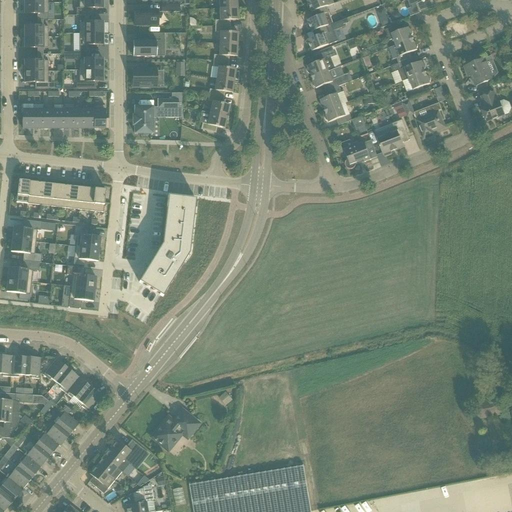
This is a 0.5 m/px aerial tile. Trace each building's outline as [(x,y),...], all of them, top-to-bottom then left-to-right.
[(76,9),(76,16),(84,16),(88,16),(93,16),(93,9),(102,9),(102,0),(79,0),(79,9),(76,9)] [(218,0),(219,10),(237,9),(236,0),(218,0)] [(328,6),(325,0),(311,0),(307,1),(308,4),(307,6),(308,8),(309,9),(310,10),(311,10),(312,13),(314,12),(326,7),(328,6)] [(433,7),(430,0),(414,0),(416,5),(407,8),(410,16),(433,7)] [(24,4),(24,14),(37,14),(37,21),(43,21),(48,21),(48,4),(24,4)] [(328,13),(326,7),(314,12),(317,17),(308,21),(309,24),(308,24),(308,26),(308,27),(309,29),(310,30),(311,30),(312,32),(315,31),(331,25),(334,24),(330,12),(328,13)] [(238,20),(237,9),(219,10),(220,21),(214,21),(214,27),(228,27),(228,21),(238,20)] [(134,26),(141,26),(141,28),(148,28),(148,26),(158,26),(158,11),(134,11),(134,14),(132,14),(132,23),(134,23),(134,26)] [(79,23),(79,34),(102,34),(102,23),(88,23),(88,16),(84,16),(84,23),(79,23)] [(334,24),(331,25),(332,29),(343,24),(349,23),(347,19),(334,24)] [(48,38),(48,27),(43,27),(43,21),(37,21),(37,27),(24,27),(24,38),(48,38)] [(337,42),(332,29),(331,25),(315,31),(317,37),(308,40),(309,43),(308,43),(308,45),(308,47),(309,48),(310,49),(311,49),(312,52),(337,42)] [(410,29),(409,30),(408,28),(399,32),(397,26),(385,30),(389,41),(394,39),(396,46),(413,39),(411,36),(412,36),(412,34),(412,32),(411,31),(410,29)] [(228,33),(228,27),(214,27),(214,33),(220,33),(219,44),(237,45),(238,33),(228,33)] [(79,34),(79,53),(88,53),(88,46),(103,46),(102,34),(79,34)] [(164,34),(148,34),(148,42),(132,42),(132,46),(130,46),(130,54),(132,54),(132,57),(156,57),(156,43),(164,43),(164,34)] [(48,49),(48,38),(24,38),(24,49),(37,49),(37,55),(43,55),(43,49),(48,49)] [(415,43),(414,43),(413,39),(396,46),(400,57),(396,58),(398,64),(410,60),(408,54),(417,51),(416,49),(417,49),(418,47),(417,45),(416,44),(415,43)] [(237,57),(237,45),(219,44),(219,56),(213,55),(213,61),(226,63),(227,57),(237,57)] [(335,57),(333,50),(314,57),(317,63),(307,67),(308,68),(307,68),(307,70),(307,72),(308,73),(310,75),(310,74),(312,78),(328,71),(328,72),(335,69),(331,58),(335,57)] [(76,53),(76,60),(79,60),(79,71),(103,71),(103,60),(88,60),(88,53),(79,53),(76,53)] [(48,72),(48,62),(43,62),(43,55),(37,55),(37,62),(24,62),(24,72),(48,72)] [(488,67),(494,64),(491,57),(485,59),(478,62),(478,60),(471,63),(472,64),(465,67),(468,77),(473,75),(474,80),(473,80),(476,87),(493,80),(493,79),(488,67)] [(423,63),(422,63),(421,62),(412,65),(410,60),(398,64),(391,67),(393,73),(397,72),(402,83),(409,80),(426,73),(424,70),(425,69),(425,68),(425,66),(424,64),(423,63)] [(225,69),(226,63),(213,61),(212,67),(218,68),(216,79),(234,82),(235,70),(225,69)] [(177,63),(177,76),(186,76),(185,63),(177,63)] [(157,88),(157,70),(132,70),(132,80),(131,80),(131,86),(132,86),(132,88),(140,88),(140,89),(148,89),(148,88),(157,88)] [(76,82),(76,89),(96,89),(96,82),(103,82),(103,71),(79,71),(79,82),(76,82)] [(332,80),(328,72),(328,71),(312,78),(313,81),(312,82),(312,83),(312,85),(313,87),(315,88),(316,89),(325,86),(327,91),(339,87),(353,82),(349,74),(332,80)] [(48,83),(48,72),(24,72),(24,83),(35,83),(35,89),(48,90),(48,83)] [(423,94),(421,88),(430,84),(429,83),(430,83),(430,81),(430,79),(429,78),(428,76),(427,77),(426,73),(409,80),(413,91),(404,94),(407,100),(423,94)] [(232,93),(234,82),(216,79),(214,90),(209,90),(208,96),(221,98),(222,92),(232,93)] [(341,93),(339,87),(327,91),(329,97),(320,101),(321,102),(320,102),(320,104),(320,106),(321,108),(323,109),(323,108),(325,112),(341,105),(337,94),(341,93)] [(505,116),(500,102),(498,102),(494,92),(481,97),(485,107),(481,109),(486,123),(505,116)] [(158,101),(158,109),(166,109),(166,116),(182,116),(183,94),(171,94),(171,101),(158,101)] [(220,104),(221,98),(208,96),(207,102),(212,103),(210,114),(227,118),(230,106),(220,104)] [(408,100),(402,103),(408,117),(414,115),(409,102),(408,102),(408,100)] [(340,125),(352,121),(345,104),(341,105),(325,112),(326,115),(325,116),(325,117),(325,119),(326,121),(328,122),(329,123),(338,120),(340,125)] [(427,110),(429,115),(416,120),(423,140),(431,137),(435,136),(433,132),(445,128),(442,121),(445,120),(439,104),(428,108),(427,110)] [(22,111),(22,129),(33,129),(33,111),(33,105),(23,105),(23,111),(22,111)] [(63,129),(63,106),(63,111),(54,111),(54,109),(53,109),(53,129),(63,129)] [(74,129),(74,106),(63,106),(63,129),(74,129)] [(84,129),(84,109),(74,109),(74,106),(74,129),(84,129)] [(94,129),(94,106),(94,109),(84,109),(84,129),(94,129)] [(105,106),(94,106),(94,129),(105,129),(105,106)] [(133,117),(133,126),(134,126),(134,134),(134,135),(135,135),(135,134),(140,134),(140,136),(148,136),(148,134),(151,134),(151,135),(152,135),(152,134),(152,118),(152,110),(152,109),(153,109),(153,108),(152,108),(135,108),(134,108),(134,109),(134,117),(133,117)] [(43,129),(43,109),(43,111),(33,111),(33,129),(43,129)] [(53,129),(53,109),(43,109),(43,129),(53,129)] [(224,129),(227,118),(210,114),(207,125),(202,123),(201,130),(213,133),(215,127),(224,129)] [(368,135),(362,117),(352,121),(356,131),(359,130),(361,138),(368,135)] [(403,143),(410,140),(402,120),(392,124),(394,129),(375,136),(383,156),(384,155),(385,157),(392,155),(391,153),(404,147),(403,143)] [(365,163),(371,160),(364,142),(358,144),(358,142),(352,145),(352,147),(344,150),(348,158),(346,162),(345,163),(345,165),(345,166),(346,167),(347,169),(348,169),(350,170),(351,170),(353,169),(354,169),(355,168),(356,166),(355,166),(357,163),(364,161),(365,163)] [(27,204),(29,182),(19,181),(18,188),(17,188),(16,193),(17,193),(16,203),(27,204)] [(40,206),(42,183),(29,182),(27,204),(40,206)] [(53,207),(55,185),(42,183),(40,206),(53,207)] [(66,209),(68,186),(55,185),(53,207),(66,209)] [(79,210),(82,188),(68,186),(66,209),(79,210)] [(92,212),(95,189),(82,188),(79,210),(92,212)] [(105,191),(95,189),(92,212),(103,213),(104,203),(105,203),(105,198),(104,198),(105,191)] [(154,258),(139,283),(162,297),(183,264),(184,263),(181,262),(184,257),(188,256),(189,254),(190,242),(188,242),(189,237),(191,235),(192,228),(190,228),(190,223),(193,220),(194,209),(192,206),(193,201),(195,201),(195,200),(168,197),(166,208),(168,208),(171,208),(167,246),(158,260),(156,258),(154,258)] [(13,228),(12,240),(36,243),(37,231),(40,232),(41,223),(23,221),(22,229),(13,228)] [(76,235),(75,247),(99,250),(100,238),(87,236),(88,230),(82,230),(81,235),(76,235)] [(12,240),(10,253),(24,254),(23,262),(40,264),(41,264),(41,255),(34,255),(36,243),(12,240)] [(75,247),(73,265),(84,267),(84,261),(97,262),(99,250),(75,247)] [(9,268),(7,280),(31,283),(33,271),(39,271),(40,264),(23,262),(22,269),(9,268)] [(67,267),(66,275),(72,276),(70,287),(94,290),(96,278),(82,276),(83,269),(67,267)] [(7,280),(6,293),(19,294),(19,300),(29,301),(31,283),(7,280)] [(70,287),(68,308),(80,310),(81,301),(93,303),(94,290),(70,287)] [(10,378),(12,358),(12,357),(0,355),(0,374),(3,375),(2,377),(10,378)] [(25,376),(26,358),(12,357),(12,358),(10,378),(18,378),(18,376),(25,376)] [(41,358),(40,358),(26,358),(25,376),(31,376),(31,379),(39,379),(41,358)] [(68,369),(61,363),(57,360),(56,359),(50,367),(43,375),(49,381),(51,379),(56,383),(68,369)] [(79,378),(74,374),(68,369),(56,383),(61,387),(59,389),(65,394),(79,378)] [(74,407),(90,387),(79,378),(78,379),(65,394),(71,399),(69,403),(74,407)] [(88,413),(101,396),(90,387),(74,407),(79,411),(81,407),(88,413)] [(0,411),(19,413),(19,404),(32,404),(32,396),(24,395),(15,395),(14,401),(0,400),(0,411)] [(41,397),(32,396),(32,404),(42,405),(45,407),(48,403),(41,397)] [(503,414),(500,399),(474,404),(477,420),(503,414)] [(48,403),(45,407),(48,410),(53,404),(50,401),(48,403)] [(48,410),(45,407),(40,412),(44,415),(48,410)] [(200,425),(190,416),(182,410),(170,425),(168,423),(162,430),(160,428),(151,438),(168,452),(181,435),(187,440),(200,425)] [(18,423),(19,413),(0,411),(0,422),(3,423),(3,427),(2,429),(0,427),(0,436),(1,438),(2,438),(9,439),(10,432),(10,428),(12,428),(15,427),(16,426),(18,423)] [(69,436),(78,425),(79,425),(62,411),(57,418),(59,419),(55,424),(69,436)] [(32,423),(25,416),(20,423),(27,429),(32,423)] [(64,442),(69,436),(55,424),(51,429),(49,428),(44,434),(43,432),(42,433),(60,447),(64,442)] [(50,457),(59,446),(60,447),(42,433),(37,439),(39,440),(35,445),(50,457)] [(26,440),(22,436),(13,446),(18,450),(26,440)] [(130,466),(142,450),(132,441),(126,448),(117,441),(110,450),(130,466)] [(40,468),(50,457),(35,445),(31,450),(29,449),(24,455),(40,468)] [(18,450),(13,446),(3,457),(8,461),(18,450)] [(121,473),(128,464),(110,450),(103,458),(117,469),(121,473)] [(31,479),(40,468),(24,455),(19,461),(21,463),(17,468),(31,479)] [(117,469),(103,458),(97,466),(114,481),(121,473),(117,469)] [(93,478),(86,486),(100,498),(107,490),(114,481),(97,466),(90,475),(93,478)] [(310,511),(303,467),(189,486),(193,511),(310,511)] [(22,490),(31,479),(17,468),(13,472),(11,471),(6,477),(22,490)] [(142,476),(139,480),(144,484),(148,481),(142,476)] [(0,490),(13,502),(22,490),(6,477),(1,483),(3,485),(0,488),(0,490)] [(154,511),(153,502),(150,483),(134,493),(135,504),(125,506),(126,511),(154,511)] [(0,509),(3,511),(4,511),(13,502),(0,490),(0,509)]
